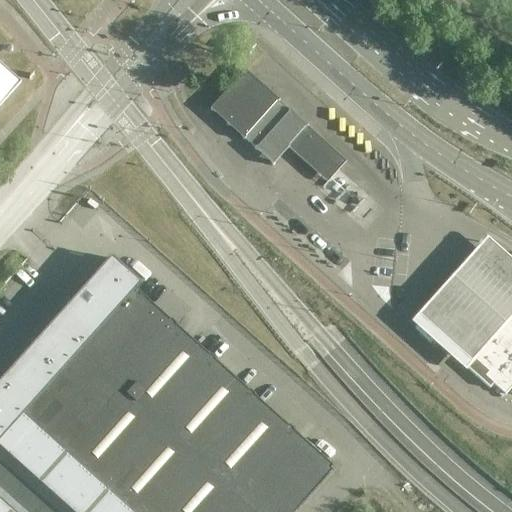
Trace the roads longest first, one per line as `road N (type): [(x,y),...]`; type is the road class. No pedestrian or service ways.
road 1 (secondary): [(256,0),(417,135),(511,199)]
road 2 (secondary): [(511,138),(470,115),(331,0)]
road 3 (unclassified): [(65,144),(204,0)]
road 4 (unclassified): [(172,0),(83,102),(65,144)]
